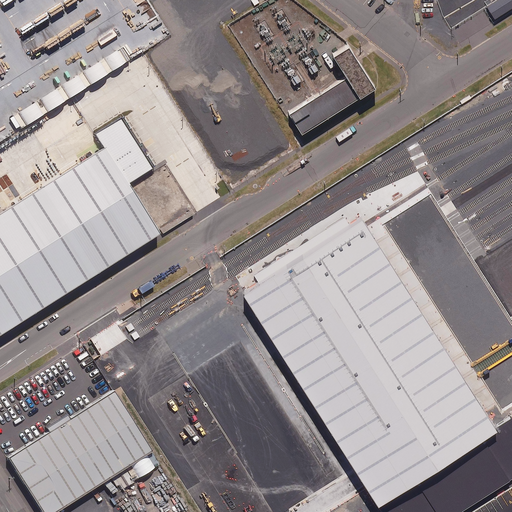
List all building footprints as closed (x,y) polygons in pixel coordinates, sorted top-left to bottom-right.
[(247,6),(243,0),(228,0),(224,3),(232,16),(247,6)] [(511,0),(496,0),(484,8),(492,20),(511,7),(511,0)] [(375,89),(349,47),(333,57),(347,78),(289,115),(302,135),(375,89)] [(104,148),(128,183),(153,167),(122,119),(96,135),(104,148)] [(128,183),(104,148),(0,214),(0,334),(160,233),(128,183)] [(511,176),(511,155),(502,162),(511,176)] [(382,174),(379,169),(368,175),(371,180),(382,174)] [(381,511),(459,511),(511,479),(511,416),(495,428),(484,411),(473,394),(463,378),(452,361),(441,344),(431,327),(420,310),(409,292),(398,276),(387,259),(376,242),(366,225),(362,219),(243,294),(355,470),(365,487),(381,511)] [(188,279),(175,287),(178,293),(192,284),(188,279)] [(52,511),(150,450),(111,390),(67,418),(66,415),(45,428),(46,431),(5,457),(40,511),(52,511)] [(333,469),(319,480),(325,489),(340,479),(333,469)]
